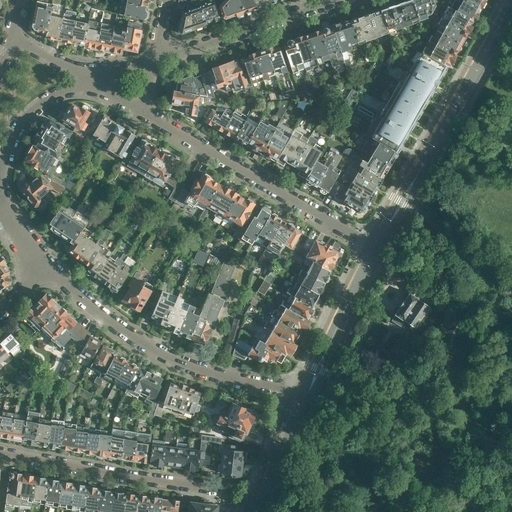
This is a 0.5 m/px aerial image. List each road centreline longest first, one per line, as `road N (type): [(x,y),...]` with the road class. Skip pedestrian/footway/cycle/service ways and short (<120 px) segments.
road 1 (residential): [(310,390),(152,349),(50,269)]
road 2 (tertiary): [(377,247),(511,4)]
road 3 (residential): [(263,493),(0,453)]
road 4 (residential): [(377,247),(151,114)]
road 5 (residential): [(15,224),(3,191),(15,129),(51,96),(89,78)]
road 6 (residential): [(160,58),(339,0)]
road 7 (tertiary): [(310,390),(377,247)]
